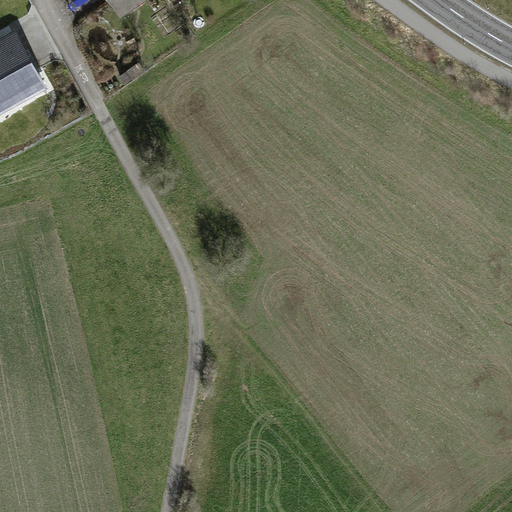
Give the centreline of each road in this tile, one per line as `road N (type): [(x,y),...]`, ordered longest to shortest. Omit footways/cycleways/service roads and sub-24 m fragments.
road 1 (residential): [(49,0),(200,292),(203,359),(176,511)]
road 2 (track): [(200,292),(346,511)]
